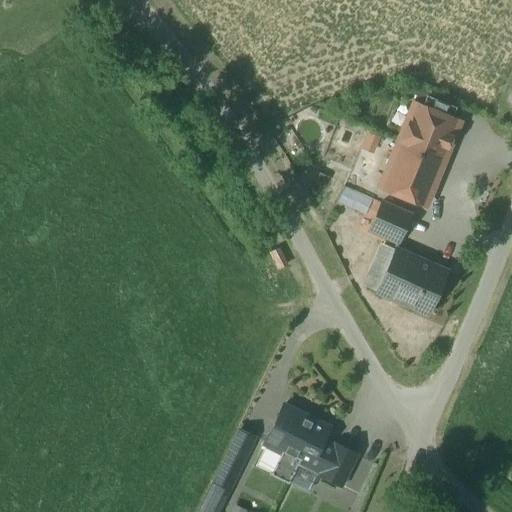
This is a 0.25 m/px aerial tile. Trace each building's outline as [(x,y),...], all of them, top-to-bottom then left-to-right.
[(8,0),(17,11),(33,0),(8,0)] [(398,142),(442,161),(472,89),(480,93),(472,112),(511,129),(511,64),(498,59),(496,65),(450,46),(450,48),(383,21),(372,47),(423,68),(409,104),(413,106),(398,142)] [(398,142),(380,187),(424,204),(442,161),(398,142)] [(372,231),(399,243),(411,216),(384,204),(372,231)] [(394,249),(376,291),(429,314),(447,272),(394,249)] [(329,428),(284,405),(265,443),(282,452),(270,475),(289,484),(300,461),(322,472),(334,447),(322,441),(329,428)] [(199,511),(217,511),(254,437),(240,430),(199,511)] [(322,472),(320,476),(341,485),(356,454),(335,444),(334,447),(322,472)]
